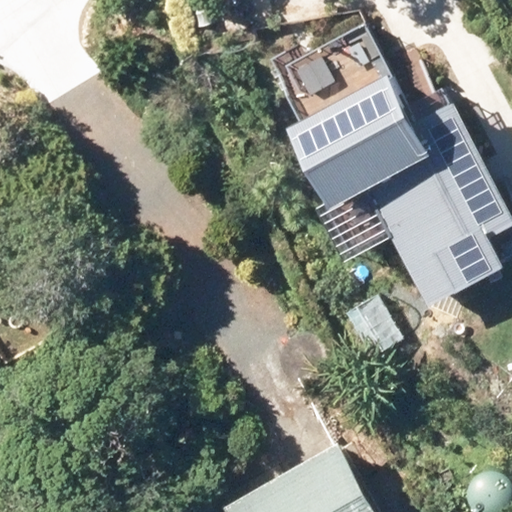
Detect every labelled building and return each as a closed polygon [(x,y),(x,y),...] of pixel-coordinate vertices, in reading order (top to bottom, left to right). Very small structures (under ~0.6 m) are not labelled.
[(269,0),(181,0),(187,36),(273,22),(269,0)] [(358,169),(422,293),(497,254),(482,225),(509,212),(449,94),(407,116),(383,68),(351,84),(337,57),(291,80),(305,107),(284,118),(320,189),(358,169)] [(398,334),(374,289),(340,307),(364,352),(398,334)] [(442,359),(414,377),(425,393),(452,376),(442,359)] [(375,511),(332,429),(216,490),(227,511),(375,511)] [(468,431),(447,442),(457,461),(478,451),(468,431)]
